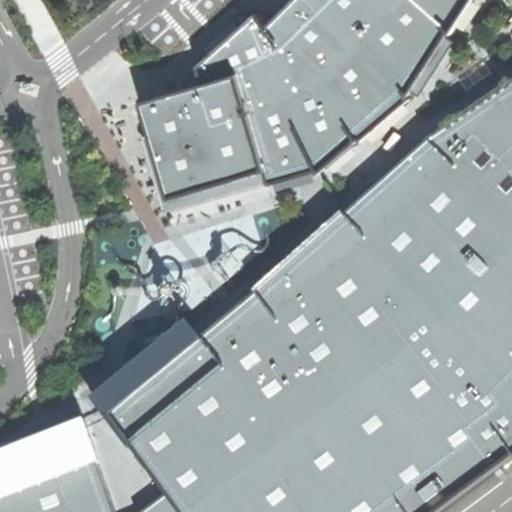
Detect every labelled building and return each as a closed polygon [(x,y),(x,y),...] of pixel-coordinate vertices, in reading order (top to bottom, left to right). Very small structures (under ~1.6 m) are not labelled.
[(144,101),(153,133),(172,197),(265,170),(268,180),(270,185),(318,171),(319,174),(359,139),(361,141),(411,98),(409,96),(413,90),(412,90),(448,35),(450,33),(453,33),(458,25),(457,25),(473,1),(473,0),(292,0),(268,25),(259,12),(199,65),(204,83),(144,101)] [(456,41),(448,35),(412,90),(413,90),(421,95),(456,41)] [(440,511),(511,459),(511,87),(425,145),(409,159),(352,211),(334,223),(300,253),(289,263),(260,291),(104,418),(163,496),(142,511),(440,511)] [(172,197),(153,133),(142,136),(164,210),(268,180),(265,170),(172,197)] [(349,208),(352,211),(409,159),(406,157),(349,208)] [(293,245),(300,253),(334,223),(326,216),(293,245)] [(253,282),(260,291),(289,263),(282,255),(253,282)] [(0,459),(85,428),(98,465),(101,464),(86,422),(0,447),(0,459)] [(0,511),(115,511),(98,465),(85,428),(0,459),(0,511)]
